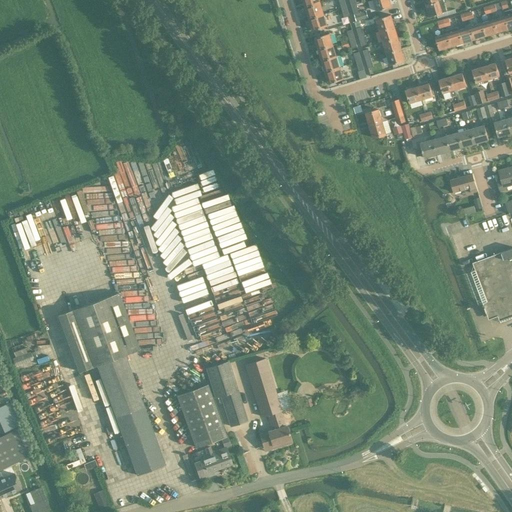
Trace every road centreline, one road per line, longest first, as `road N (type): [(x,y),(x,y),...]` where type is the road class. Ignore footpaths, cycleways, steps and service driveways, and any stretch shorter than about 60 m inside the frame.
road 1 (unclassified): [(153,511),(341,466),(429,425)]
road 2 (primary): [(450,378),(269,157)]
road 3 (primary): [(269,157),(430,391)]
road 4 (residential): [(284,0),(316,99),(424,66)]
road 5 (primary): [(153,0),(269,157)]
